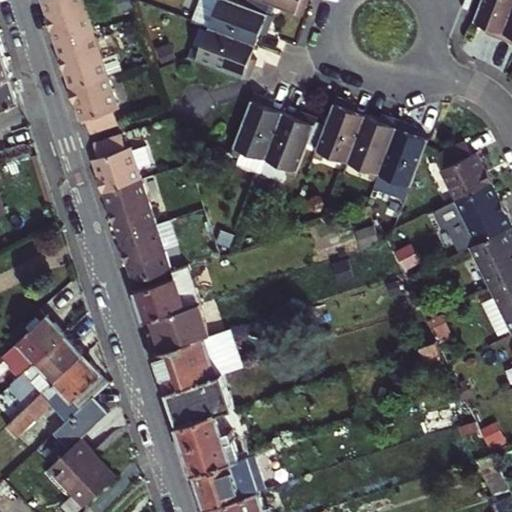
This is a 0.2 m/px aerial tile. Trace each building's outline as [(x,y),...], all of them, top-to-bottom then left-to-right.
[(57,42),(95,30),(85,0),(42,0),(48,16),(47,16),(49,23),(51,29),(52,29),(57,42)] [(248,0),(247,4),(236,0),(200,0),(192,20),(209,26),(256,44),(258,38),(261,31),(267,34),(274,15),(271,14),(275,4),(264,0),(248,0)] [(264,0),(275,4),(278,5),(304,15),(308,6),(310,0),(264,0)] [(511,0),(482,0),(475,20),(490,26),(487,32),(494,34),(502,37),(511,10),(511,0)] [(511,10),(502,37),(509,40),(511,41),(511,10)] [(256,44),(209,26),(201,48),(194,45),(190,55),(250,78),(254,69),(257,59),(251,57),(256,44)] [(71,88),(109,76),(95,30),(57,42),(61,56),(59,56),(62,63),(64,70),(65,69),(71,88)] [(0,79),(13,75),(8,62),(4,49),(0,50),(0,79)] [(0,106),(21,100),(17,87),(13,75),(0,79),(0,106)] [(114,109),(120,107),(109,76),(71,88),(70,88),(74,102),(75,101),(78,111),(81,120),(87,118),(91,132),(119,124),(114,109)] [(264,96),(255,93),(231,152),(240,156),(238,163),(261,172),(284,111),(272,106),(274,100),(264,96)] [(347,100),(337,96),(328,120),(327,124),(317,149),(316,152),(315,156),(322,159),(325,152),(349,161),(367,114),(354,109),(357,103),(347,100)] [(299,109),(297,116),(291,113),(284,111),(261,172),(285,181),(287,175),(295,177),(306,148),(316,152),(317,149),(327,124),(317,121),(318,117),(299,109)] [(367,114),(349,161),(373,170),(370,177),(377,180),(400,120),(391,116),(382,113),(380,119),(367,114)] [(409,123),(400,120),(377,180),(375,187),(399,197),(398,199),(403,201),(405,199),(406,199),(426,148),(430,138),(416,133),(418,128),(418,127),(409,123)] [(416,133),(430,138),(431,133),(418,128),(416,133)] [(104,190),(143,178),(132,146),(127,147),(122,133),(95,142),(99,156),(94,158),(97,167),(100,177),(99,177),(103,190),(104,190)] [(446,167),(441,169),(455,199),(493,181),(494,180),(487,168),(486,169),(482,160),(478,151),(473,154),(466,140),(440,153),(446,167)] [(119,236),(158,223),(143,178),(104,190),(110,209),(109,209),(111,216),(114,223),(115,222),(119,236)] [(493,181),(455,199),(471,232),(461,237),(466,248),(470,246),(507,228),(511,225),(511,221),(507,212),(509,211),(505,205),(502,199),(501,199),(493,181)] [(471,232),(455,199),(433,210),(441,226),(450,230),(460,251),(466,248),(461,237),(471,232)] [(172,218),(158,223),(165,247),(180,242),(172,218)] [(135,281),(172,269),(165,247),(158,223),(119,236),(123,248),(122,249),(124,256),(126,262),(127,262),(134,282),(135,281)] [(511,237),(507,228),(470,246),(492,290),(511,279),(511,237)] [(237,234),(222,229),(217,241),(232,247),(237,234)] [(413,242),(396,250),(405,270),(423,261),(413,242)] [(350,257),(335,262),(341,282),(356,277),(350,257)] [(204,301),(192,263),(172,269),(135,281),(137,290),(135,290),(140,305),(145,321),(204,301)] [(511,279),(492,290),(495,295),(511,328),(511,330),(511,279)] [(511,328),(495,295),(483,300),(500,334),(511,328)] [(204,301),(145,321),(150,337),(155,353),(208,335),(214,333),(204,301)] [(20,375),(66,333),(57,323),(49,313),(3,355),(2,353),(0,355),(0,376),(12,365),(20,375)] [(444,313),(432,319),(442,340),(454,334),(444,313)] [(214,333),(208,335),(218,367),(222,366),(224,373),(246,366),(234,327),(214,333)] [(35,387),(41,393),(84,354),(75,343),(66,333),(20,375),(9,386),(22,399),(35,387)] [(208,335),(155,353),(162,372),(168,391),(223,373),(224,373),(222,366),(218,367),(208,335)] [(444,358),(437,339),(420,345),(427,364),(444,358)] [(84,354),(41,393),(5,426),(12,434),(48,402),(66,421),(95,395),(109,382),(96,368),(84,354)] [(219,412),(234,407),(223,373),(168,391),(173,408),(179,424),(219,412)] [(459,386),(442,392),(446,404),(465,398),(459,386)] [(56,431),(70,447),(81,437),(110,410),(102,403),(95,395),(66,421),(56,431)] [(235,460),(219,412),(179,424),(187,448),(195,472),(235,460)] [(476,420),(461,425),(464,433),(481,428),(476,420)] [(498,420),(481,429),(492,451),(509,443),(498,420)] [(99,456),(81,437),(70,447),(50,466),(86,505),(117,475),(99,456)] [(206,508),(259,490),(269,487),(258,453),(235,460),(195,472),(200,490),(206,508)] [(493,454),(479,459),(495,493),(507,490),(510,489),(504,476),(493,454)] [(266,511),(259,490),(206,508),(207,511),(266,511)] [(492,494),(495,503),(510,498),(507,490),(495,493),(492,494)]
